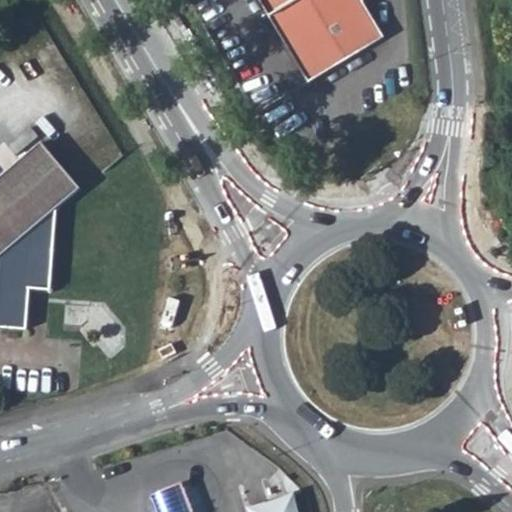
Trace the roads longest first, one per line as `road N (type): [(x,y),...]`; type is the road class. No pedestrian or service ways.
road 1 (tertiary): [(186,122),(263,310)]
road 2 (tertiary): [(338,227),(268,195),(186,122)]
road 3 (residential): [(147,418),(0,458)]
road 4 (tertiary): [(113,0),(186,122)]
road 5 (residential): [(147,418),(287,413)]
road 6 (residential): [(259,342),(147,418)]
road 7 (residential): [(452,128),(442,0)]
road 8 (residential): [(452,128),(369,221)]
road 9 (residential): [(453,249),(452,128)]
